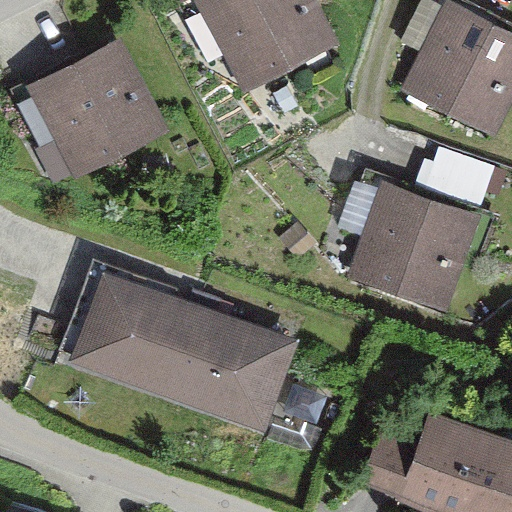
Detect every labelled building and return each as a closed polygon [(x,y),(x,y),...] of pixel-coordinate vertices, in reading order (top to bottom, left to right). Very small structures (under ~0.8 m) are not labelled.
[(229,43),(244,73),(314,37),(294,0),(184,0),(175,5),(202,57),(229,43)] [(410,83),(481,118),(511,55),(511,31),(448,0),(418,0),(398,40),(425,53),(410,83)] [(34,143),(61,129),(76,158),(146,122),(103,41),(7,91),(34,143)] [(444,127),(433,169),(490,184),(501,141),(444,127)] [(461,207),(438,199),(359,171),(339,226),(367,236),(356,267),(431,294),(458,217),(458,216),(461,207)] [(100,272),(79,329),(70,354),(99,364),(254,419),(283,338),(128,283),(100,272)] [(358,476),(397,491),(396,493),(450,511),(497,511),(503,497),(511,492),(511,442),(425,411),(413,445),(375,430),(358,476)] [(0,511),(32,511),(2,502),(0,506),(0,511)]
